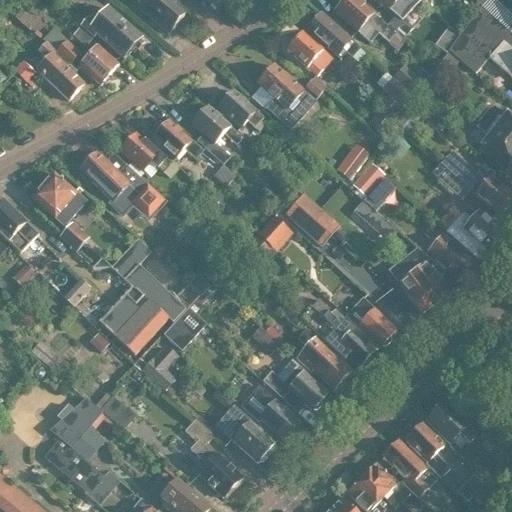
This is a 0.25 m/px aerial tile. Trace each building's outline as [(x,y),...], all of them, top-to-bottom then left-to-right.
[(167,32),(183,14),(172,4),(173,2),(170,0),(141,0),(136,6),(167,32)] [(208,0),(218,8),(224,0),(200,0),(202,1),(203,0),(208,0)] [(347,0),(336,13),(359,33),(369,42),(378,32),(397,48),(405,39),(402,36),(387,23),(385,25),(357,0),(347,0)] [(378,0),(389,9),(396,0),(398,0),(407,8),(413,7),(417,3),(417,0),(378,0)] [(80,24),(94,36),(95,34),(123,58),(141,37),(107,6),(92,23),(86,17),(80,24)] [(511,35),(480,6),(447,51),(475,73),(487,58),(510,79),(511,80),(511,35)] [(329,50),(336,42),(349,53),(356,46),(321,13),(306,29),(329,50)] [(396,13),(387,23),(402,36),(411,26),(396,13)] [(71,34),(85,46),(93,37),(79,26),(71,34)] [(56,51),(65,41),(51,29),(42,39),(56,51)] [(285,50),(315,77),(330,60),(300,33),(285,50)] [(65,41),(56,51),(76,69),(79,65),(100,84),(118,64),(97,45),(85,59),(65,41)] [(37,70),(68,100),(83,84),(53,55),(54,53),(45,44),(38,51),(47,60),(37,70)] [(456,61),(446,53),(430,74),(438,81),(456,61)] [(24,80),(32,71),(22,62),(13,70),(24,80)] [(402,64),(391,76),(412,95),(423,83),(414,74),(402,64)] [(265,109),(290,131),(315,104),(273,66),(256,85),(273,100),(265,109)] [(419,68),(414,74),(423,83),(429,76),(419,68)] [(412,95),(391,76),(381,89),(402,108),(412,95)] [(432,89),(437,83),(431,77),(425,83),(432,89)] [(304,85),(315,95),(322,88),(311,78),(304,85)] [(217,109),(238,129),(247,120),(254,127),(263,118),(234,91),(217,109)] [(190,124),(200,134),(195,140),(220,163),(234,146),(241,137),(206,106),(190,124)] [(419,115),(408,106),(396,120),(406,129),(419,115)] [(367,128),(379,138),(397,118),(385,107),(367,128)] [(479,118),(495,131),(511,144),(511,112),(511,111),(508,114),(504,111),(497,121),(485,111),(479,118)] [(511,161),(511,144),(495,131),(479,118),(475,124),(486,133),(478,144),(482,147),(479,150),(504,170),(511,161)] [(154,138),(176,158),(185,148),(196,158),(202,151),(169,121),(154,138)] [(120,151),(142,171),(150,162),(162,173),(170,164),(136,134),(120,151)] [(92,183),(103,192),(115,203),(112,205),(123,215),(133,203),(148,217),(163,201),(115,156),(107,164),(96,154),(89,162),(87,160),(79,169),(81,171),(80,172),(81,172),(79,175),(90,185),(92,183)] [(347,154),(335,170),(348,180),(360,164),(347,154)] [(282,169),(299,185),(309,175),(291,159),(282,169)] [(481,188),(468,176),(467,174),(468,172),(454,159),(446,169),(469,190),(497,216),(511,200),(511,193),(492,176),(481,188)] [(171,162),(170,164),(162,172),(168,178),(177,168),(171,162)] [(222,164),(212,175),(224,186),(234,175),(222,164)] [(461,198),(469,190),(446,169),(438,178),(461,198)] [(361,199),(377,181),(365,170),(349,188),(361,199)] [(32,198),(63,227),(84,203),(53,175),(32,198)] [(393,188),(381,178),(362,199),(373,210),(393,188)] [(284,215),(321,246),(337,227),(300,196),(284,215)] [(38,234),(2,199),(0,201),(0,234),(19,253),(38,234)] [(362,199),(354,208),(367,220),(375,212),(373,210),(362,199)] [(445,233),(475,259),(485,249),(487,251),(502,233),(478,212),(466,225),(458,219),(445,233)] [(271,217),(256,234),(276,251),(290,234),(271,217)] [(59,237),(74,251),(82,242),(67,229),(59,237)] [(415,245),(419,240),(413,234),(408,239),(415,245)] [(431,262),(436,266),(442,272),(445,269),(459,281),(473,265),(440,236),(423,255),(431,262)] [(109,268),(130,287),(98,320),(133,354),(167,319),(172,323),(184,309),(138,265),(150,252),(137,239),(109,268)] [(110,267),(101,258),(92,268),(110,267)] [(437,278),(443,273),(436,266),(428,260),(399,283),(408,293),(407,295),(421,312),(447,291),(437,278)] [(21,287),(35,274),(26,265),(12,278),(21,287)] [(208,286),(196,274),(187,283),(200,295),(208,286)] [(212,285),(193,304),(198,308),(217,289),(212,285)] [(375,351),(333,312),(317,298),(298,318),(344,360),(346,358),(358,369),(362,365),(375,351)] [(366,318),(356,328),(379,349),(396,331),(362,299),(355,308),(366,318)] [(299,320),(284,307),(277,314),(292,328),(299,320)] [(203,324),(187,309),(162,335),(179,351),(203,324)] [(334,390),(350,371),(304,329),(296,338),(305,346),(296,356),(334,390)] [(91,345),(99,352),(107,343),(100,336),(91,345)] [(39,343),(31,352),(51,368),(59,359),(39,343)] [(285,350),(278,343),(271,350),(279,357),(285,350)] [(146,365),(140,371),(163,393),(174,381),(163,371),(176,357),(164,346),(152,359),(152,358),(146,365)] [(138,358),(132,364),(140,371),(146,365),(138,358)] [(279,399),(287,391),(310,411),(326,394),(290,361),(284,368),(275,377),(270,372),(261,382),(279,399)] [(240,403),(281,439),(297,422),(255,386),(240,403)] [(217,387),(211,395),(226,407),(232,400),(217,387)] [(84,398),(47,431),(57,439),(70,449),(101,412),(100,412),(84,398)] [(101,412),(123,431),(135,418),(111,398),(100,412),(101,412)] [(443,405),(426,422),(450,445),(459,436),(468,445),(476,437),(443,405)] [(224,435),(232,442),(231,443),(256,465),(273,445),(233,409),(216,428),(225,435),(224,435)] [(195,444),(189,450),(207,466),(198,475),(223,499),(241,479),(205,445),(211,438),(193,422),(183,433),(195,444)] [(404,442),(438,477),(445,469),(433,457),(443,447),(422,425),(404,442)] [(477,441),(500,463),(502,465),(511,455),(487,431),(477,441)] [(42,457),(69,480),(84,462),(70,449),(57,439),(42,457)] [(383,457),(404,479),(401,482),(416,497),(426,487),(416,478),(425,469),(420,464),(399,442),(383,457)] [(84,462),(69,480),(88,495),(99,481),(103,477),(84,462)] [(361,479),(388,506),(393,511),(408,511),(399,503),(408,493),(396,482),(395,483),(376,464),(361,479)] [(103,477),(99,481),(110,490),(118,480),(107,471),(106,473),(103,477)] [(467,480),(456,492),(466,502),(478,490),(486,482),(476,471),(467,480)] [(393,511),(388,506),(361,479),(346,494),(363,511),(393,511)] [(160,499),(174,511),(205,511),(208,509),(175,481),(160,499)] [(0,491),(0,507),(1,509),(17,490),(8,482),(0,491)] [(490,511),(501,501),(484,486),(473,497),(489,511),(490,511)] [(4,511),(14,511),(27,498),(17,490),(1,509),(4,511)] [(30,511),(36,506),(27,498),(14,511),(30,511)] [(351,511),(340,500),(327,511),(351,511)] [(131,510),(133,511),(152,511),(139,501),(131,510)]
